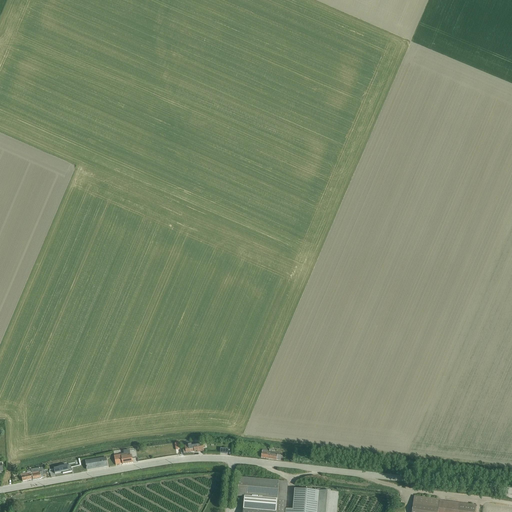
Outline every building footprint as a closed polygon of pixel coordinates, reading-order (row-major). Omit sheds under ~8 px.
[(184,449),(183,450),(184,453),(197,451),(197,452),(204,451),(203,445),(196,446),(197,447),(194,447),(193,445),(185,446),(184,447),(184,449)] [(262,450),(261,458),(280,461),(281,456),(280,456),(280,454),(268,452),(268,451),(262,450)] [(122,455),(114,456),(116,465),(133,463),(131,453),(130,453),(130,451),(124,452),(124,453),(121,454),(122,455)] [(106,458),(86,461),(87,470),(108,466),(106,458)] [(65,465),(54,467),(55,474),(64,472),(63,467),(65,467),(65,465)] [(31,472),(33,479),(33,480),(41,479),(41,478),(44,477),(42,472),(44,471),(43,468),(31,470),(31,472)] [(33,479),(31,472),(21,474),(22,482),(33,479)] [(334,511),(336,493),(295,489),(293,510),(285,509),(288,482),(239,478),(237,497),(244,497),(243,511),(334,511)] [(414,496),(411,511),(475,511),(476,505),(440,501),(440,499),(414,496)]
